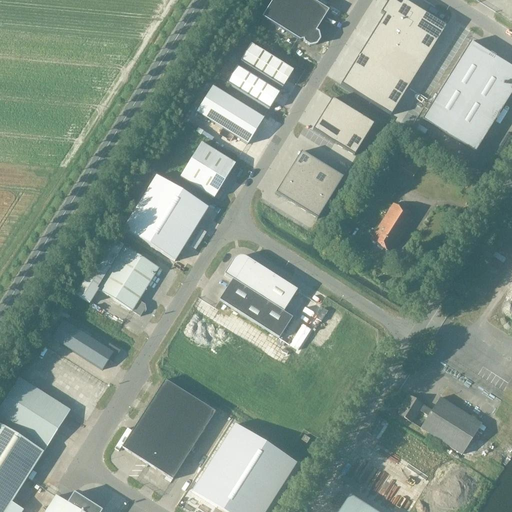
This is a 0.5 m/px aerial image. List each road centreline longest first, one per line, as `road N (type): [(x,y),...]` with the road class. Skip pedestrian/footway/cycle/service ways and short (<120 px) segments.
road 1 (primary): [(0,314),(200,0)]
road 2 (residential): [(155,511),(101,476),(93,439),(228,220)]
road 3 (residential): [(228,220),(365,0)]
road 4 (residential): [(228,220),(412,337)]
road 5 (unclassified): [(300,511),(412,337)]
road 6 (unclassified): [(412,337),(511,181)]
